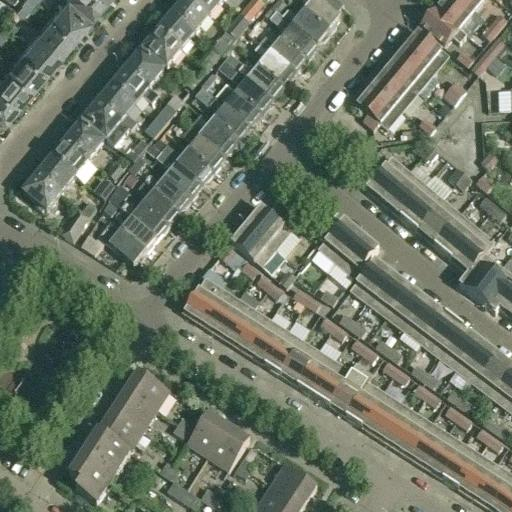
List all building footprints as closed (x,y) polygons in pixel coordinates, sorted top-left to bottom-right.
[(22,5),(16,12),(23,18),(39,1),(37,0),(24,0),(22,4),(22,5)] [(92,16),(71,0),(65,0),(54,14),(77,33),(92,16)] [(78,0),(94,13),(105,0),(78,0)] [(217,0),(188,0),(186,3),(209,22),(223,5),(217,0)] [(341,7),(332,0),(302,0),(295,9),(304,17),(303,17),(328,38),(340,24),(333,17),(341,7)] [(455,0),(448,0),(437,14),(460,34),(475,16),(455,0)] [(455,0),(475,16),(488,0),(455,0)] [(15,8),(5,2),(0,10),(9,17),(13,9),(15,8)] [(248,26),(263,8),(256,2),(240,20),(242,21),(248,26)] [(186,3),(172,20),(195,39),(209,22),(186,3)] [(277,19),(284,10),(278,5),(270,13),(277,19)] [(264,20),(277,30),(287,38),(281,44),(306,65),(317,52),(283,23),(277,19),(270,13),(264,20)] [(54,14),(40,31),(63,50),(77,33),(54,14)] [(420,32),(445,53),(453,44),(460,49),(467,40),(463,36),(460,34),(437,14),(437,15),(435,14),(420,32)] [(317,52),(328,38),(303,17),(297,25),(288,17),(283,23),(317,52)] [(10,19),(3,28),(9,33),(17,25),(10,19)] [(499,36),(507,26),(499,19),(491,29),(499,36)] [(172,20),(158,37),(181,56),(195,39),(172,20)] [(245,29),(248,26),(242,21),(228,37),(237,45),(243,37),(248,31),(245,29)] [(250,33),(248,31),(243,37),(254,47),(267,32),(259,25),(254,31),(253,30),(250,33)] [(3,28),(0,31),(0,42),(1,43),(9,33),(3,28)] [(490,46),(499,36),(491,29),(482,40),(490,46)] [(40,31),(26,48),(49,67),(63,50),(40,31)] [(223,61),(228,54),(237,45),(228,37),(226,36),(212,52),(213,53),(213,54),(220,60),(221,60),(223,61)] [(418,36),(402,55),(433,81),(434,79),(444,86),(455,72),(446,65),(449,62),(418,36)] [(144,54),(166,73),(181,56),(158,37),(144,54)] [(265,42),(259,49),(295,79),(306,65),(281,44),(276,51),(265,42)] [(496,44),(488,54),(496,61),(505,51),(496,44)] [(26,48),(12,65),(35,84),(49,67),(26,48)] [(265,64),(258,71),(283,92),(295,79),(259,49),(254,55),(265,64)] [(205,63),(212,68),(213,69),(220,60),(213,54),(205,63)] [(471,74),(479,81),(487,72),(496,61),(488,54),(471,74)] [(402,55),(387,73),(418,99),(433,81),(402,55)] [(468,73),(475,65),(463,55),(456,63),(468,73)] [(149,93),(164,76),(141,57),(126,74),(158,101),(149,93)] [(272,106),(283,92),(258,71),(253,78),(230,59),(225,66),(272,106)] [(496,61),(487,72),(498,81),(506,71),(506,70),(502,67),(496,61)] [(12,65),(0,79),(0,83),(21,101),(35,84),(12,65)] [(218,74),(231,84),(241,93),(236,98),(261,119),(272,106),(225,66),(218,74)] [(501,80),(511,87),(511,68),(510,67),(501,80)] [(387,73),(372,91),(403,117),(418,99),(387,73)] [(126,74),(112,91),(135,110),(143,100),(152,107),(158,101),(126,74)] [(200,84),(199,83),(192,78),(184,88),(193,94),(200,84)] [(205,96),(217,82),(214,79),(202,94),(205,96)] [(0,113),(7,119),(21,101),(0,83),(0,113)] [(455,87),(449,94),(461,103),(467,96),(455,87)] [(112,91),(99,108),(131,136),(138,128),(127,119),(135,110),(112,91)] [(362,126),(374,136),(380,129),(388,136),(403,117),(372,91),(357,110),(368,120),(362,126)] [(208,111),(209,110),(219,119),(212,127),(237,148),(250,133),(214,104),(205,96),(202,94),(196,101),(208,111)] [(443,102),(454,111),(461,103),(449,94),(443,102)] [(220,96),(214,104),(250,133),(261,119),(236,98),(231,105),(220,96)] [(167,109),(174,115),(182,105),(175,99),(167,108),(167,109)] [(115,151),(129,134),(131,136),(99,108),(84,125),(115,151)] [(438,116),(445,121),(451,113),(445,108),(438,116)] [(167,109),(154,125),(163,133),(176,116),(174,115),(167,109)] [(210,129),(200,120),(188,134),(224,164),(237,148),(212,127),(210,129)] [(419,131),(429,139),(430,140),(437,132),(425,123),(419,131)] [(177,124),(171,131),(177,136),(183,129),(177,124)] [(144,136),(153,144),(163,133),(154,125),(144,136)] [(104,147),(81,129),(67,146),(89,165),(104,147)] [(194,149),(187,157),(212,178),(224,164),(188,134),(184,140),(194,149)] [(182,163),(159,143),(153,149),(166,161),(201,191),(212,178),(187,157),(182,163)] [(67,146),(53,163),(75,182),(89,165),(67,146)] [(151,148),(145,155),(162,168),(171,176),(165,183),(190,204),(201,191),(166,161),(153,149),(153,150),(151,148)] [(429,168),(439,157),(431,150),(421,162),(429,168)] [(131,166),(136,159),(128,153),(123,159),(131,166)] [(491,157),(483,166),(481,168),(489,176),(499,165),(491,157)] [(128,175),(130,177),(131,177),(134,180),(146,167),(139,161),(128,175)] [(130,168),(122,162),(107,180),(116,187),(130,168)] [(53,163),(38,180),(61,199),(75,182),(53,163)] [(376,181),(367,192),(385,207),(409,177),(392,163),(385,170),(379,165),(370,176),(376,181)] [(448,184),(456,190),(465,179),(458,173),(448,184)] [(131,177),(124,186),(132,192),(139,184),(134,180),(131,177)] [(385,207),(401,221),(426,191),(409,177),(385,207)] [(463,196),(473,185),(465,179),(456,190),(463,196)] [(46,216),(61,199),(38,180),(24,197),(46,216)] [(150,181),(144,188),(179,218),(190,204),(165,183),(159,189),(150,181)] [(475,189),(487,198),(493,190),(482,181),(475,189)] [(94,197),(104,204),(114,192),(104,185),(94,197)] [(167,232),(179,218),(144,188),(139,194),(149,202),(142,210),(167,232)] [(119,190),(108,206),(110,207),(118,213),(118,214),(121,215),(127,208),(124,206),(130,199),(120,191),(119,190)] [(401,221),(418,235),(443,205),(426,191),(401,221)] [(486,202),(479,210),(490,219),(496,211),(486,202)] [(418,235),(435,249),(460,219),(443,205),(418,235)] [(88,223),(89,222),(97,213),(90,207),(82,216),(81,216),(88,223)] [(104,216),(111,222),(118,213),(110,207),(104,216)] [(156,245),(167,232),(142,210),(137,217),(127,208),(121,215),(156,245)] [(507,219),(496,211),(490,219),(500,227),(507,219)] [(90,223),(89,222),(88,223),(81,216),(82,216),(79,213),(61,239),(73,247),(90,223)] [(274,223),(262,213),(247,231),(276,255),(291,237),(284,231),(290,224),(280,216),(274,223)] [(145,258),(156,245),(121,215),(116,221),(125,229),(120,236),(145,258)] [(435,249),(452,263),(476,233),(460,219),(435,249)] [(320,241),(326,246),(319,255),(336,269),(361,239),(344,225),(335,235),(329,230),(320,241)] [(81,252),(94,261),(105,248),(133,272),(145,258),(120,236),(119,237),(109,229),(98,242),(96,245),(89,240),(81,252)] [(232,248),(262,273),(276,255),(247,231),(232,248)] [(452,263),(469,277),(493,247),(476,233),(452,263)] [(336,269),(354,284),(379,254),(361,239),(336,269)] [(470,278),(460,290),(477,304),(502,273),(485,259),(494,248),(493,247),(469,277),(470,278)] [(227,269),(236,258),(228,251),(219,262),(227,269)] [(350,296),(369,310),(393,279),(374,265),(350,296)] [(252,284),(259,277),(248,267),(241,275),(252,284)] [(511,280),(502,273),(477,304),(494,317),(499,311),(511,294),(511,280)] [(288,276),(279,287),(287,293),(296,283),(288,276)] [(369,310),(386,324),(410,292),(393,279),(369,310)] [(257,288),(267,297),(273,289),(263,280),(257,288)] [(184,318),(202,329),(223,296),(206,285),(184,318)] [(277,305),(284,298),(273,289),(267,297),(277,305)] [(333,312),(339,302),(319,289),(314,299),(322,304),(333,312)] [(428,305),(410,292),(386,324),(404,337),(428,305)] [(293,303),(304,310),(309,301),(298,294),(293,303)] [(511,294),(499,311),(511,320),(511,294)] [(202,329),(218,339),(239,306),(223,296),(202,329)] [(315,317),(320,308),(309,301),(304,310),(315,317)] [(445,319),(428,305),(404,337),(398,344),(416,357),(421,350),(445,319)] [(218,339),(234,349),(255,316),(239,306),(218,339)] [(234,349),(250,360),(274,322),(273,321),(275,317),(261,307),(255,316),(234,349)] [(339,328),(350,335),(356,327),(345,319),(339,328)] [(463,332),(445,319),(421,350),(439,363),(463,332)] [(250,360),(266,370),(287,337),(280,332),(283,328),(274,322),(250,360)] [(320,331),(331,339),(337,330),(326,322),(320,331)] [(350,335),(361,343),(367,334),(356,327),(350,335)] [(342,347),(348,338),(337,330),(331,339),(342,347)] [(439,363),(456,377),(480,345),(463,332),(439,363)] [(266,370),(282,380),(303,347),(287,337),(266,370)] [(368,352),(357,344),(351,353),(362,361),(368,352)] [(375,353),(386,361),(392,353),(381,345),(375,353)] [(456,377),(474,390),(498,359),(480,345),(456,377)] [(282,380),(298,390),(320,357),(319,357),(303,347),(282,380)] [(298,390),(315,401),(336,368),(334,367),(339,359),(324,350),(319,357),(320,357),(298,390)] [(368,352),(362,361),(370,367),(372,369),(379,360),(368,352)] [(386,361),(396,369),(402,360),(392,353),(386,361)] [(474,390),(491,403),(511,375),(511,369),(498,359),(474,390)] [(382,376),(393,383),(399,375),(388,367),(382,376)] [(315,401),(331,411),(352,378),(351,377),(336,368),(315,401)] [(352,378),(331,411),(347,421),(368,388),(367,388),(360,383),(361,381),(365,375),(365,374),(356,369),(351,377),(352,378)] [(411,379),(421,387),(427,378),(416,371),(411,379)] [(138,375),(124,398),(155,418),(170,396),(138,375)] [(404,391),(410,382),(399,375),(393,383),(404,391)] [(511,375),(491,403),(509,417),(511,412),(511,375)] [(421,387),(432,394),(438,386),(427,378),(421,387)] [(347,421),(363,432),(384,399),(368,388),(347,421)] [(413,398),(419,403),(424,407),(425,406),(431,397),(420,389),(413,398)] [(447,405),(457,412),(463,403),(453,396),(447,405)] [(431,397),(425,406),(433,412),(435,413),(441,404),(431,397)] [(124,398),(111,418),(143,438),(155,418),(124,398)] [(474,411),(472,409),(476,403),(469,398),(464,404),(463,403),(457,412),(468,420),(474,411)] [(363,432),(379,442),(400,409),(384,399),(363,432)] [(379,442),(395,452),(416,419),(400,409),(379,442)] [(445,420),(455,428),(462,419),(451,411),(445,420)] [(111,418),(96,440),(128,461),(143,438),(111,418)] [(208,418),(187,449),(208,463),(228,431),(208,418)] [(411,463),(432,430),(416,419),(395,452),(411,463)] [(466,435),(472,427),(462,419),(455,428),(466,435)] [(482,430),(493,438),(499,429),(488,421),(482,430)] [(182,424),(178,431),(188,437),(193,430),(182,424)] [(493,438),(504,445),(510,436),(499,429),(493,438)] [(411,463),(427,473),(448,440),(432,430),(411,463)] [(173,437),(184,444),(188,437),(178,431),(173,437)] [(229,476),(249,445),(228,431),(208,463),(229,476)] [(486,450),(487,450),(493,442),(482,434),(476,442),(482,447),(481,449),(485,452),(486,450)] [(96,440),(84,460),(115,480),(128,461),(96,440)] [(427,473),(444,483),(464,450),(448,440),(427,473)] [(497,458),(503,449),(493,442),(487,450),(497,458)] [(444,483),(460,493),(480,461),(464,450),(444,483)] [(71,493),(97,509),(115,480),(84,460),(70,482),(75,485),(71,493)] [(460,493),(476,504),(497,471),(480,461),(460,493)] [(244,464),(239,471),(250,477),(254,471),(244,464)] [(167,482),(174,471),(167,467),(160,478),(167,482)] [(174,471),(167,482),(173,486),(173,487),(174,486),(181,476),(174,471)] [(250,477),(239,471),(235,477),(246,484),(250,477)] [(285,471),(274,488),(271,492),(302,511),(303,511),(316,491),(285,471)] [(488,511),(493,511),(511,482),(511,481),(510,480),(497,471),(476,504),(488,511)] [(511,511),(511,482),(493,511),(511,511)] [(167,497),(174,501),(181,490),(174,486),(173,487),(173,486),(167,497)] [(181,490),(174,501),(180,505),(187,494),(181,490)] [(302,511),(271,492),(258,511),(302,511)] [(207,509),(214,498),(207,493),(201,504),(200,504),(201,504),(207,509)] [(187,510),(194,499),(187,494),(180,505),(187,510)] [(214,498),(207,509),(212,511),(214,511),(221,502),(214,498)] [(194,499),(187,510),(190,511),(195,511),(201,504),(200,504),(201,504),(194,499)]
